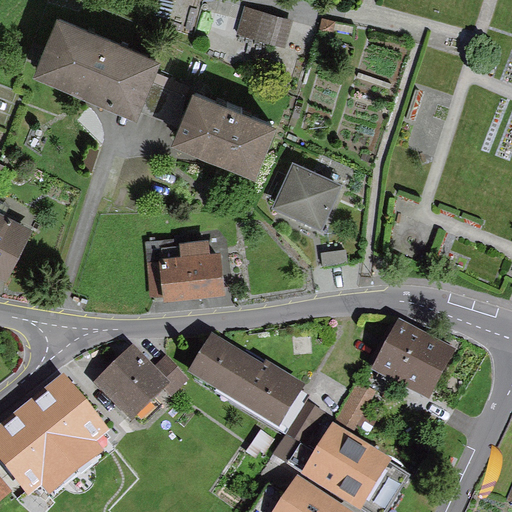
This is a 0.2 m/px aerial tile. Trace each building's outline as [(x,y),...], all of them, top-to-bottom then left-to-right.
[(287,19),(247,8),(240,33),(280,44),(287,19)] [(155,57),(59,18),(38,67),(147,112),(158,85),(146,80),(155,57)] [(333,20),(323,18),(321,27),(331,29),(333,20)] [(173,123),(185,96),(158,85),(147,112),(173,123)] [(271,124),(195,92),(177,135),(253,167),(271,124)] [(337,183),(294,164),(276,203),(319,222),(337,183)] [(0,271),(1,272),(23,229),(0,216),(0,271)] [(175,238),(147,240),(152,293),(165,291),(166,293),(221,288),(218,256),(208,257),(206,241),(175,244),(175,238)] [(344,249),(322,252),(323,265),(346,262),(344,249)] [(454,343),(397,313),(370,364),(428,394),(454,343)] [(306,442),(325,410),(305,398),(309,392),(301,387),(305,380),(264,355),(262,358),(211,327),(187,365),(217,383),(215,387),(285,430),(306,442)] [(131,414),(133,412),(144,423),(160,407),(150,396),(162,384),(171,393),(185,380),(166,360),(152,374),(133,355),(102,385),(131,414)] [(359,379),(335,417),(354,429),(377,391),(359,379)] [(87,441),(101,430),(63,384),(0,435),(0,453),(29,489),(41,478),(49,487),(94,450),(87,441)] [(384,511),(409,471),(387,458),(391,451),(354,429),(335,417),(331,415),(312,446),(306,442),(285,430),(272,451),(359,504),(360,502),(375,511),(384,511)] [(352,511),(355,508),(296,470),(284,488),(268,477),(245,511),(352,511)]
